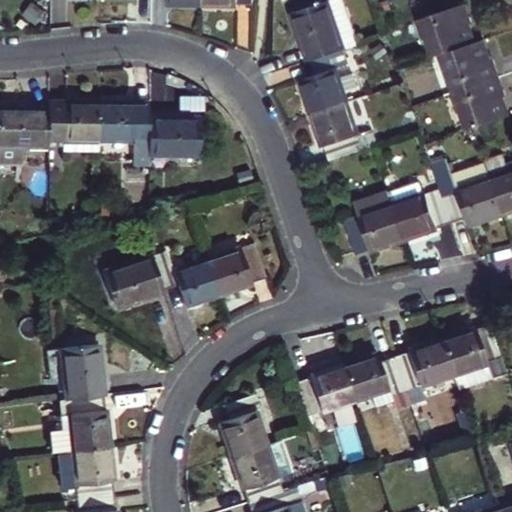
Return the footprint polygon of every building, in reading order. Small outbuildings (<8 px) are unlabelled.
[(153,0),(154,0),(170,2),(169,8),(206,10),(206,0),(153,0)] [(206,0),(206,10),(256,12),(256,0),(206,0)] [(320,0),(293,9),(310,59),(346,47),(330,0),(320,0)] [(420,17),(433,55),(442,52),(473,42),(467,23),(471,21),(465,2),(420,17)] [(473,42),(442,52),(455,90),(500,75),(494,56),(490,58),(483,39),(473,42)] [(300,77),(313,114),(347,103),(335,66),(351,60),(346,47),(310,59),(314,72),(300,77)] [(500,75),(455,90),(467,129),(509,115),(502,95),(507,93),(500,75)] [(65,96),(49,95),(49,103),(65,104),(65,96)] [(63,135),(96,136),(98,97),(65,96),(65,104),(49,103),(48,138),(63,140),(63,135)] [(98,97),(96,136),(132,137),(131,149),(146,150),(147,115),(132,113),(133,99),(98,97)] [(148,100),(133,99),(132,113),(147,115),(147,113),(148,100)] [(0,138),(48,141),(48,138),(49,103),(1,101),(0,127),(0,138)] [(347,103),(313,114),(328,161),(378,144),(373,130),(359,135),(348,102),(347,103)] [(201,115),(147,113),(147,115),(146,150),(200,152),(201,115)] [(488,166),(503,212),(511,208),(511,169),(510,171),(503,151),(485,157),(488,166)] [(442,188),(453,222),(468,217),(470,223),(503,212),(488,166),(453,178),(448,163),(435,168),(442,188)] [(391,194),(394,204),(406,238),(453,222),(442,188),(439,178),(391,194)] [(361,215),(347,220),(358,253),(406,238),(394,204),(391,194),(390,192),(356,203),(361,215)] [(250,276),(264,271),(254,239),(240,244),(239,241),(205,252),(217,289),(251,278),(250,276)] [(184,300),(217,289),(205,252),(172,262),(167,245),(152,250),(163,285),(178,280),(184,300)] [(163,285),(152,250),(152,248),(102,264),(114,303),(164,287),(163,285)] [(476,321),(440,332),(452,369),(477,362),(486,359),(485,356),(501,351),(493,330),(489,319),(477,323),(476,321)] [(405,345),(393,349),(403,380),(416,377),(416,379),(452,369),(440,332),(404,343),(405,345)] [(64,394),(102,391),(97,341),(59,345),(64,394)] [(341,353),(352,389),(387,379),(389,385),(403,380),(393,349),(378,354),(375,343),(341,353)] [(486,359),(477,362),(480,370),(505,362),(501,351),(485,356),(486,359)] [(291,371),(302,402),(318,397),(318,399),(352,389),(341,353),(307,363),(308,365),(291,371)] [(236,450),(269,439),(258,407),(264,405),(258,389),(226,401),(232,416),(225,418),(236,450)] [(64,394),(58,395),(60,414),(67,414),(70,447),(110,442),(106,407),(104,407),(102,391),(64,394)] [(286,487),(269,439),(236,450),(248,486),(250,485),(255,498),(286,487)] [(74,494),(111,489),(109,478),(113,478),(110,442),(70,447),(56,449),(59,483),(73,482),(74,494)] [(259,511),(298,511),(295,502),(292,503),(286,487),(255,498),(259,511)] [(74,494),(76,511),(115,511),(115,507),(112,507),(111,489),(74,494)] [(511,511),(511,499),(497,504),(499,511),(511,511)]
